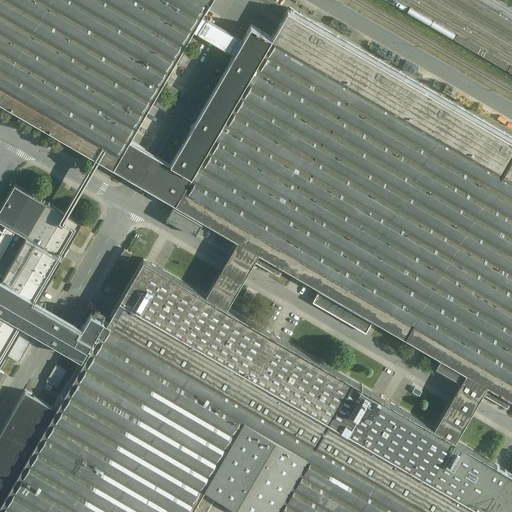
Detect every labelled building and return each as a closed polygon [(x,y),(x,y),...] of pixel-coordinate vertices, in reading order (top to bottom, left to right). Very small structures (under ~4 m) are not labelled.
[(0,0),(0,103),(111,168),(128,140),(192,31),(201,16),(210,0),(0,0)] [(511,139),(289,12),(286,17),(275,37),(254,25),(245,41),(237,56),(174,166),(194,178),(178,207),(238,241),(234,250),(279,276),(284,268),(322,290),(374,320),(440,358),(435,366),(462,382),(484,395),(508,408),(511,400),(511,139)] [(245,41),(201,16),(192,31),(237,56),(245,41)] [(128,140),(111,168),(139,184),(178,207),(194,178),(174,166),(156,156),(128,140)] [(8,277),(0,290),(0,366),(24,324),(41,296),(82,224),(17,187),(0,216),(0,222),(29,240),(8,277)] [(219,275),(206,297),(228,309),(241,287),(244,282),(249,273),(260,254),(238,241),(234,250),(227,261),(222,269),(219,275)] [(316,361),(228,309),(206,297),(142,260),(107,320),(85,358),(56,407),(30,391),(0,442),(0,511),(190,511),(204,489),(234,506),(316,361)] [(41,296),(8,277),(0,272),(0,309),(24,324),(49,338),(71,351),(85,358),(107,320),(93,312),(87,323),(65,310),(41,296)] [(511,511),(511,474),(456,442),(435,430),(316,361),(234,506),(244,511),(511,511)] [(448,407),(435,430),(456,442),(469,420),(472,415),(477,406),(489,386),(467,374),(456,394),(451,402),(448,407)]
